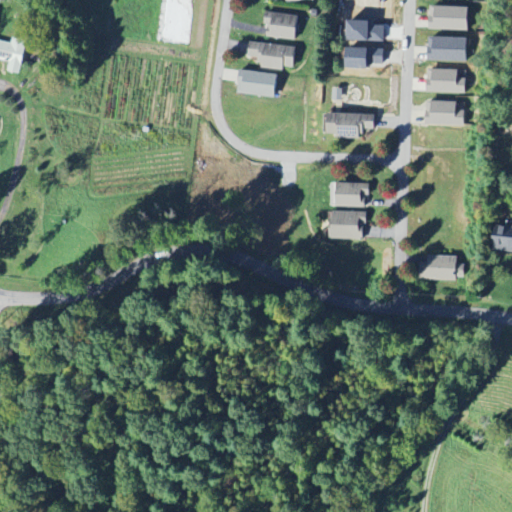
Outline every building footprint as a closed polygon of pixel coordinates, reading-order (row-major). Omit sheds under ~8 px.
[(431,30),(468,31),(469,7),(431,6),(431,30)] [(266,38),(297,40),(298,15),(267,13),(266,38)] [(0,40),(0,58),(10,62),(8,71),(20,74),(28,41),(14,38),(12,44),(0,40)] [(467,38),(430,38),(429,61),(467,62),(467,38)] [(284,67),(294,68),(297,47),(251,42),(249,56),(261,57),(259,69),(284,71),(284,67)] [(428,93),(466,94),(466,80),(458,80),(458,70),(429,69),(428,93)] [(278,75),(241,70),(237,93),(275,99),(278,75)] [(465,103),(427,102),(426,125),(465,126),(465,103)] [(375,130),(376,115),(325,114),(325,131),(338,131),(338,138),(365,139),(366,130),(375,130)] [(332,207),(369,208),(369,184),(333,183),(332,207)] [(331,239),(366,240),(367,212),(332,211),(331,239)] [(511,231),(511,222),(506,222),(506,226),(496,226),(496,252),(511,251),(511,231)] [(465,265),(457,265),(457,257),(427,256),(426,280),(464,281),(465,265)]
